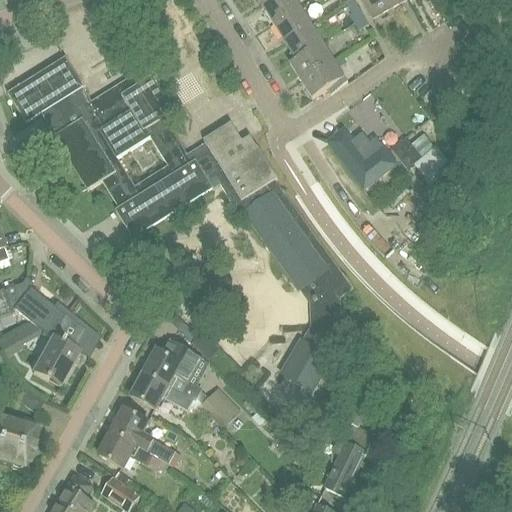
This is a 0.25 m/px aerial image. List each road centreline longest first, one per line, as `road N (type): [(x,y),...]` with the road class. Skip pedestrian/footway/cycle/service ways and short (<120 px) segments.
road 1 (residential): [(29,511),(127,324),(118,301),(0,186)]
road 2 (residential): [(281,136),(437,31)]
road 3 (residential): [(281,136),(201,0)]
